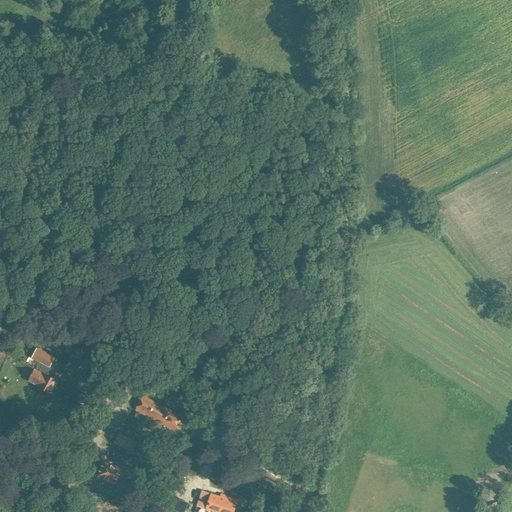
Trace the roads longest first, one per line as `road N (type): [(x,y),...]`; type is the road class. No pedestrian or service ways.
road 1 (unclassified): [(302,511),(322,442),(343,304),(346,133)]
road 2 (unclassified): [(346,133),(328,0)]
